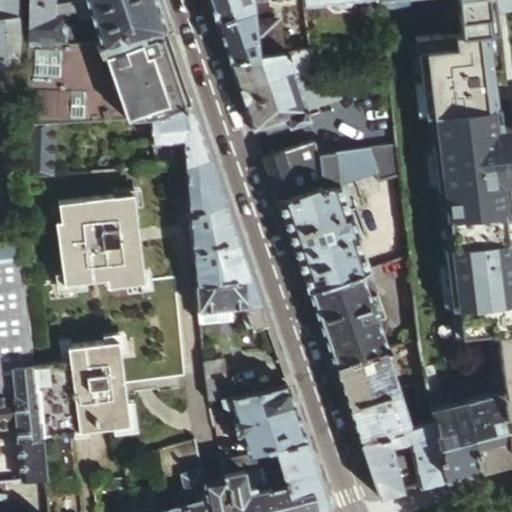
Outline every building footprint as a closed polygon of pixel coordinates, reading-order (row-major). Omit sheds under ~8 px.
[(17,0),(0,0),(0,17),(0,60),(1,61),(16,59),(17,0)] [(52,120),(147,113),(189,99),(154,0),(85,0),(87,4),(98,37),(84,38),(73,39),(74,15),(72,9),(69,0),(68,0),(28,0),(26,122),(52,120)] [(68,0),(69,0),(72,9),(80,7),(87,4),(85,0),(68,0)] [(214,18),(249,16),(247,0),(207,0),(208,2),(214,18)] [(247,0),(249,16),(252,54),(275,51),(271,16),(266,16),(264,0),(247,0)] [(495,327),(499,366),(509,459),(511,476),(511,202),(509,177),(511,177),(511,126),(504,127),(502,104),(499,104),(492,31),(502,29),(500,12),(498,0),(443,0),(448,35),(420,38),(429,112),(438,111),(442,143),(433,144),(438,185),(446,184),(454,247),(446,248),(452,300),(459,299),(463,331),(495,327)] [(511,0),(498,0),(500,12),(511,11),(511,10),(511,0)] [(227,58),(252,54),(249,16),(214,18),(227,58)] [(307,46),(275,51),(252,54),(227,58),(251,126),(284,115),(288,125),(307,118),(293,74),(310,67),(307,46)] [(184,162),(207,152),(189,99),(147,113),(150,140),(174,138),(176,164),(184,163),(184,162)] [(393,141),(391,120),(389,108),(362,111),(366,145),(393,141)] [(26,122),(25,175),(51,173),(52,120),(26,122)] [(260,155),(275,197),(326,183),(315,151),(310,138),(260,155)] [(366,145),(315,151),(326,183),(275,197),(306,288),(360,270),(367,267),(356,234),(359,233),(351,209),(357,207),(354,197),(362,194),(355,175),(374,169),(376,178),(397,172),(393,141),(366,145)] [(189,213),(224,202),(207,152),(184,162),(184,163),(189,213)] [(114,281),(105,193),(31,200),(33,219),(28,220),(34,282),(76,277),(77,285),(114,281)] [(189,213),(192,251),(236,235),(224,202),(189,213)] [(192,251),(195,281),(249,275),(236,235),(192,251)] [(0,395),(15,394),(13,366),(33,364),(23,257),(0,259),(0,395)] [(369,296),(360,270),(306,288),(332,363),(385,345),(377,318),(384,316),(385,315),(378,295),(376,294),(369,296)] [(195,281),(199,321),(228,317),(227,305),(231,312),(242,311),(244,304),(251,326),(265,321),(249,275),(195,281)] [(417,335),(404,339),(405,348),(412,354),(420,354),(417,335)] [(65,361),(33,364),(39,432),(121,424),(113,342),(64,347),(65,361)] [(388,344),(385,345),(332,363),(346,403),(401,384),(388,344)] [(223,364),(222,360),(221,359),(216,359),(215,350),(203,351),(204,368),(223,364)] [(39,432),(33,364),(13,366),(15,394),(0,395),(0,423),(16,422),(20,478),(43,476),(39,432)] [(204,368),(208,400),(221,396),(235,393),(231,368),(224,369),(223,364),(204,368)] [(428,364),(422,364),(423,377),(425,392),(427,411),(444,477),(493,463),(509,459),(499,366),(491,367),(492,371),(486,377),(487,390),(439,403),(437,388),(434,388),(432,368),(428,364)] [(425,392),(423,377),(412,380),(414,393),(425,392)] [(248,452),(272,446),(305,438),(286,381),(235,393),(221,396),(226,406),(233,404),(237,416),(233,418),(238,432),(241,431),(248,452)] [(403,390),(401,384),(346,403),(358,439),(382,429),(408,418),(399,391),(403,390)] [(444,477),(427,411),(408,418),(382,429),(386,440),(404,434),(418,484),(424,482),(444,477)] [(358,439),(377,494),(401,488),(386,440),(382,429),(358,439)] [(305,438),(272,446),(285,485),(307,478),(319,511),(322,510),(327,501),(305,438)] [(160,449),(164,475),(183,469),(182,473),(200,468),(195,439),(160,449)] [(261,466),(271,511),(313,511),(319,511),(307,478),(285,485),(272,446),(248,452),(244,453),(248,466),(256,464),(261,466)] [(219,459),(222,473),(248,466),(244,453),(219,459)] [(222,473),(229,511),(271,511),(261,466),(256,464),(248,466),(222,473)] [(169,505),(169,511),(208,511),(202,479),(200,468),(182,473),(181,475),(185,500),(169,505)] [(229,511),(222,473),(202,479),(208,511),(229,511)] [(131,511),(131,508),(130,503),(118,507),(118,511),(131,511)]
